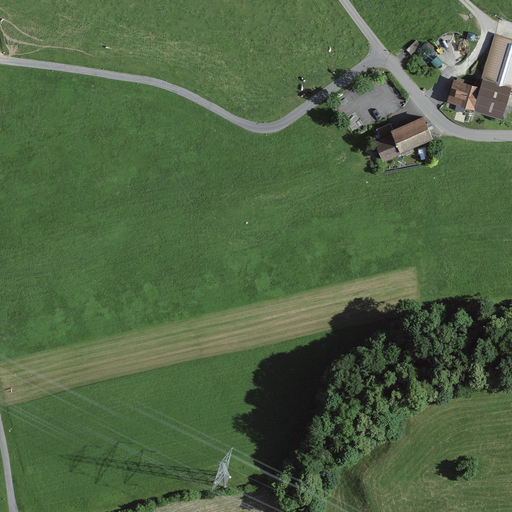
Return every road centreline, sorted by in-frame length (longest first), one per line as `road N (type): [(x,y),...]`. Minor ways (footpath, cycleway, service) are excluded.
road 1 (unclassified): [(383,53),(273,128),(246,125),(152,81),(0,60)]
road 2 (unclassified): [(383,53),(449,127),(511,136)]
